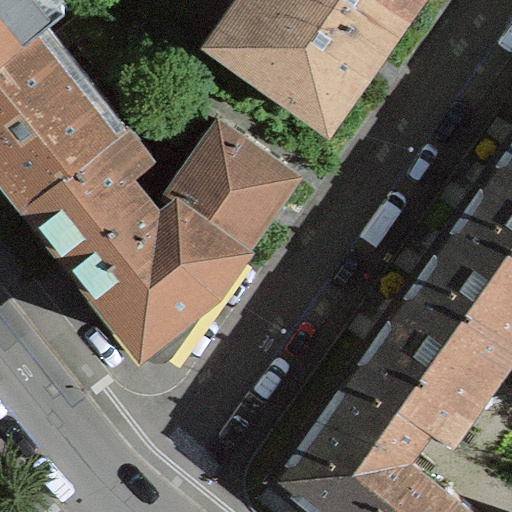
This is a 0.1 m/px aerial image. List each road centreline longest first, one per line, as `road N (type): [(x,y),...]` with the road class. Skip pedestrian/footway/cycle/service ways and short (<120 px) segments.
road 1 (residential): [(171,511),(511,33)]
road 2 (tertiary): [(0,323),(156,511)]
